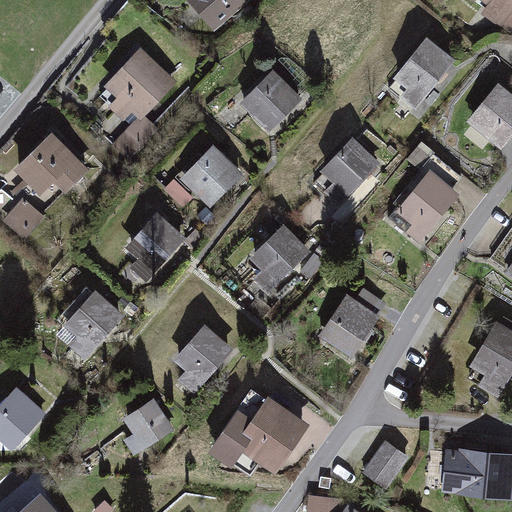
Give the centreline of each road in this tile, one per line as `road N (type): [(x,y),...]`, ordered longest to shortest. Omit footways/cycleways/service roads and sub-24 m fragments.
road 1 (residential): [(511,203),(288,511)]
road 2 (residential): [(368,0),(374,21),(184,271)]
road 3 (residential): [(0,130),(116,0)]
